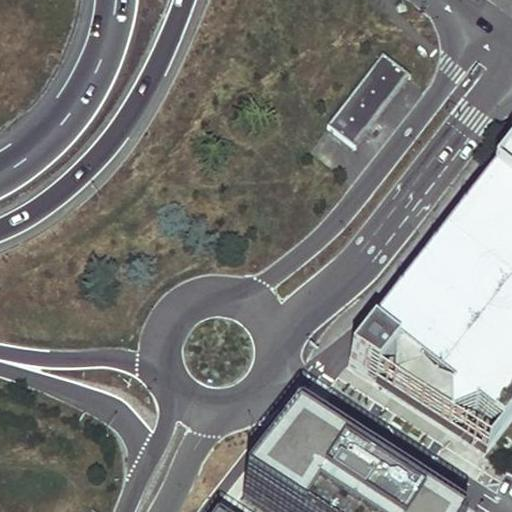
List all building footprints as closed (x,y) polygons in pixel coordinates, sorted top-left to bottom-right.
[(383,56),(306,153),(347,187),(423,86),(383,56)] [(511,154),(489,184),(511,202),(511,154)] [(395,356),(375,383),(486,455),(511,422),(511,202),(489,184),(370,336),(395,356)] [(370,336),(347,365),(375,383),(395,356),(370,336)] [(417,511),(295,431),(238,501),(256,511),(417,511)]
